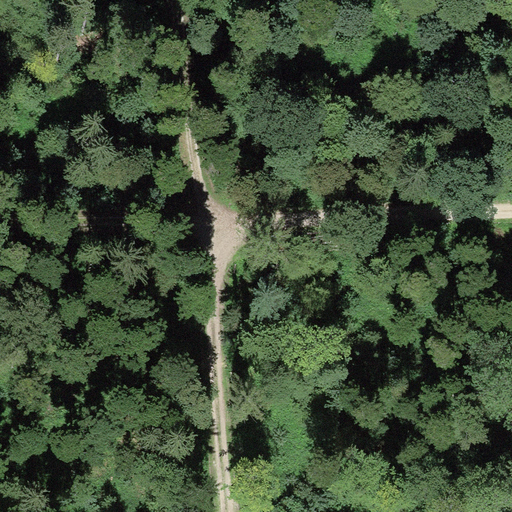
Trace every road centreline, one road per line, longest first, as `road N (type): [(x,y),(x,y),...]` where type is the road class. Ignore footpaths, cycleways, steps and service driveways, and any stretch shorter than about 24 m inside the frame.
road 1 (track): [(204,213),(511,213)]
road 2 (track): [(204,213),(234,391),(243,511)]
road 3 (track): [(184,0),(204,213)]
road 4 (track): [(0,218),(204,213)]
